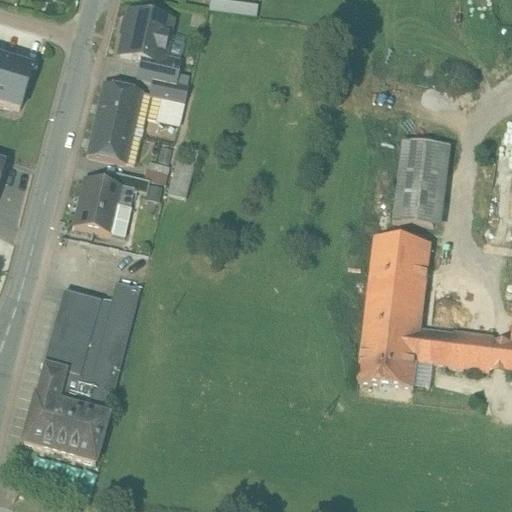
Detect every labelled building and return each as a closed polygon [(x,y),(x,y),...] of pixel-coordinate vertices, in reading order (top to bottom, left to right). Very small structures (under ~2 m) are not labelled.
[(211,2),(210,12),(256,16),(257,5),(211,2)] [(171,25),(129,15),(127,26),(129,30),(128,34),(124,37),(119,58),(142,63),(162,68),(163,62),(171,25)] [(32,73),(0,62),(0,107),(20,113),(32,73)] [(163,62),(162,68),(142,63),(138,81),(153,84),(174,89),(179,65),(163,62)] [(174,89),(153,84),(149,100),(164,103),(183,107),(184,108),(187,92),(174,89)] [(140,96),(104,88),(96,123),(132,131),(140,96)] [(183,107),(164,103),(159,124),(178,129),(183,107)] [(132,131),(96,123),(88,159),(124,167),(130,139),(132,131)] [(143,133),(132,131),(130,139),(141,142),(143,133)] [(511,138),(499,144),(484,239),(511,243),(511,138)] [(444,149),(403,144),(393,225),(434,231),(444,149)] [(180,150),(168,196),(187,201),(199,155),(180,150)] [(167,178),(146,173),(143,183),(164,188),(167,178)] [(149,185),(115,177),(113,189),(134,194),(134,195),(146,198),(149,185)] [(113,189),(85,182),(74,230),(111,239),(117,210),(130,213),(134,195),(134,194),(113,189)] [(431,247),(375,241),(362,350),(418,356),(421,333),(431,247)] [(110,308),(63,296),(43,370),(45,371),(37,400),(107,420),(140,294),(115,288),(110,308)] [(495,340),(454,335),(454,337),(421,333),(418,356),(417,365),(450,369),(450,372),(490,376),(491,374),(507,376),(511,344),(494,342),(495,340)] [(418,356),(362,350),(360,367),(358,384),(414,391),(417,365),(418,356)] [(37,400),(35,400),(21,448),(95,468),(108,420),(107,420),(37,400)] [(40,483),(83,493),(88,470),(45,460),(40,483)]
